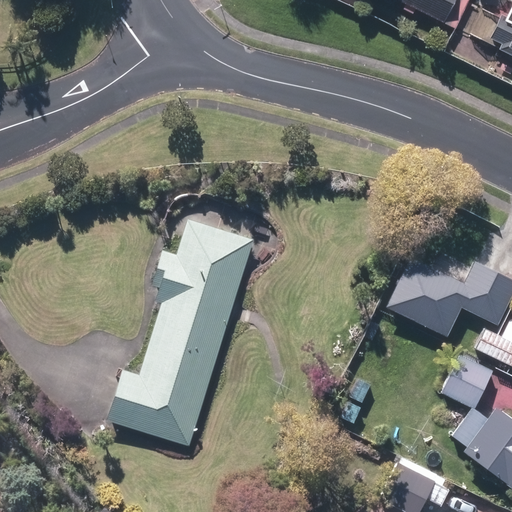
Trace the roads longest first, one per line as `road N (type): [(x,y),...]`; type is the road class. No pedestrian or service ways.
road 1 (residential): [(179,29),(207,56),(244,72),(419,122),(511,166)]
road 2 (residential): [(0,126),(110,85),(179,29)]
